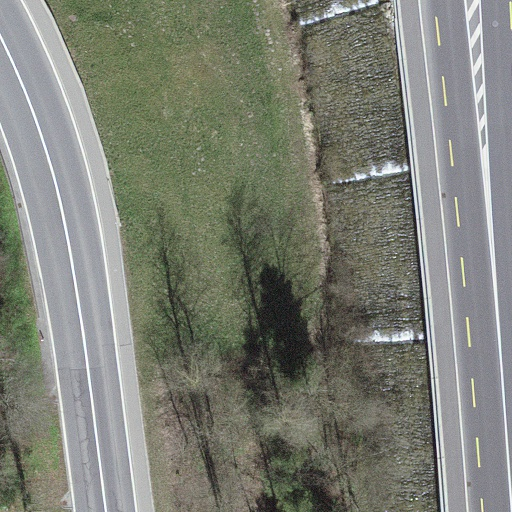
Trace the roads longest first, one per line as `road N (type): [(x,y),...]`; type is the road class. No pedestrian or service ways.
road 1 (secondary): [(485,511),(454,0)]
road 2 (tertiary): [(0,34),(58,186),(107,511)]
